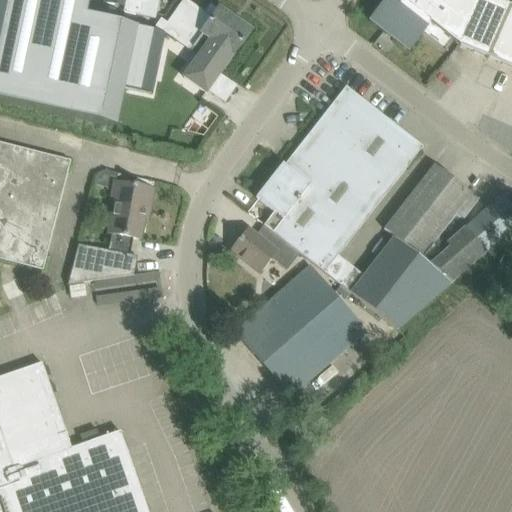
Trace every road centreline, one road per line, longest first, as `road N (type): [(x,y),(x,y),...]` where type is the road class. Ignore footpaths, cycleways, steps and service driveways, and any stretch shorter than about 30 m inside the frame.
road 1 (unclassified): [(289,511),(206,338),(192,283),(200,221),(323,26)]
road 2 (unclassified): [(511,172),(323,26)]
